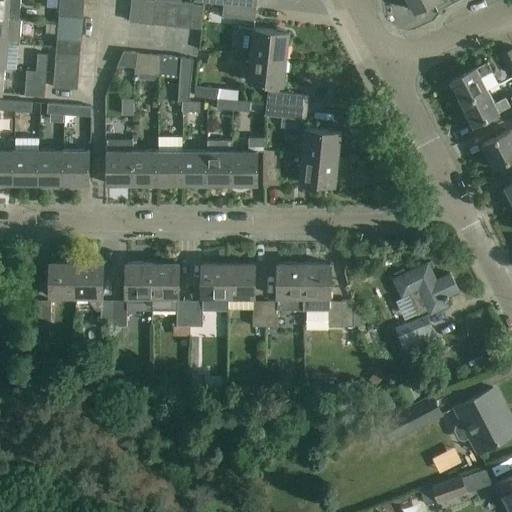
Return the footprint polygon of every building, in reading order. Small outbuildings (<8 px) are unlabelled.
[(0,0),(0,18),(21,21),(21,20),(19,19),(20,0),(0,0)] [(133,0),(131,21),(143,22),(145,0),(133,0)] [(145,0),(143,22),(155,23),(157,0),(145,0)] [(157,0),(155,23),(167,24),(169,1),(160,0),(157,0)] [(407,0),(414,12),(433,2),(437,11),(457,0),(407,0)] [(167,24),(178,25),(181,2),(169,1),(167,24)] [(178,25),(191,27),(193,3),(181,2),(178,25)] [(193,3),(191,27),(204,28),(207,5),(193,3)] [(61,4),(60,16),(84,18),(85,6),(61,4)] [(255,7),(226,5),(225,17),(254,20),(255,7)] [(60,16),(60,23),(59,28),(84,30),(84,18),(60,16)] [(0,43),(7,44),(19,45),(21,21),(0,18),(0,43)] [(59,28),(59,40),(83,42),(84,30),(59,28)] [(253,28),(250,54),(287,58),(289,32),(253,28)] [(59,40),(58,52),(82,54),(83,42),(59,40)] [(511,48),(502,54),(511,72),(511,74),(511,48)] [(121,64),(137,65),(138,50),(127,49),(121,64)] [(161,76),(161,73),(162,53),(138,50),(137,65),(137,71),(138,72),(138,77),(139,79),(154,80),(156,79),(156,76),(161,76)] [(58,52),(57,64),(81,66),(82,54),(58,52)] [(161,76),(183,78),(183,75),(185,55),(162,53),(161,73),(161,76)] [(39,54),(38,71),(47,72),(49,54),(39,54)] [(287,58),(250,54),(247,81),(284,85),(287,58)] [(183,75),(183,78),(181,98),(193,99),(197,56),(185,55),(183,75)] [(450,81),(461,103),(487,90),(480,77),(491,71),(487,62),(476,68),(475,67),(450,81)] [(57,64),(56,76),(80,78),(81,66),(57,64)] [(47,72),(38,71),(37,86),(46,87),(47,72)] [(80,78),(56,76),(55,88),(79,90),(80,78)] [(195,86),(194,96),(219,98),(236,99),(237,90),(195,86)] [(487,90),(461,103),(473,126),(499,112),(498,111),(510,105),(505,97),(493,103),(487,90)] [(270,91),(269,103),(307,107),(308,95),(270,91)] [(218,110),(235,112),(236,99),(219,98),(218,110)] [(0,106),(0,109),(16,111),(17,101),(0,99),(0,106)] [(236,99),(235,112),(251,113),(252,101),(236,99)] [(17,101),(16,111),(33,112),(33,102),(17,101)] [(186,101),(185,111),(203,112),(203,102),(186,101)] [(49,114),(65,115),(66,104),(50,103),(49,114)] [(307,107),(269,103),(268,115),(305,119),(307,107)] [(66,104),(65,115),(82,116),(83,105),(66,104)] [(303,139),(302,155),(338,159),(341,131),(305,127),(303,139)] [(511,133),(510,129),(500,134),(482,143),(494,167),(511,157),(511,133)] [(159,184),(182,184),(182,136),(159,136),(159,150),(159,184)] [(257,151),(263,151),(265,151),(265,137),(249,137),(249,150),(233,150),(233,184),(257,184),(257,151)] [(134,184),(134,150),(134,139),(107,139),(107,184),(134,184)] [(233,184),(233,150),(233,140),(209,140),(209,150),(209,184),(233,184)] [(0,183),(16,183),(16,149),(0,148),(0,183)] [(16,183),(40,184),(41,149),(16,149),(16,183)] [(40,184),(66,184),(66,149),(41,149),(40,184)] [(66,149),(66,184),(89,184),(89,149),(66,149)] [(134,184),(159,184),(159,150),(134,150),(134,184)] [(182,184),(209,184),(209,150),(182,150),(182,184)] [(280,151),(265,151),(263,151),(263,184),(279,184),(280,151)] [(338,159),(302,155),(299,181),(335,185),(338,159)] [(50,297),(76,297),(77,262),(50,262),(50,297)] [(101,326),(114,326),(114,300),(102,300),(102,262),(77,262),(76,297),(89,297),(89,300),(97,310),(101,310),(101,326)] [(127,302),(152,302),(152,262),(126,262),(126,300),(114,300),(114,326),(127,326),(127,302)] [(152,262),(152,302),(152,309),(178,309),(178,326),(190,326),(189,301),(178,301),(178,262),(152,262)] [(202,301),(189,301),(190,326),(203,326),(203,309),(228,309),(228,297),(228,263),(203,262),(202,301)] [(428,310),(430,315),(449,306),(445,299),(449,298),(448,296),(458,292),(449,273),(436,279),(428,262),(393,278),(402,297),(410,293),(419,314),(428,310)] [(254,263),(228,263),(228,297),(254,297),(254,263)] [(278,310),(305,310),(305,263),(278,263),(278,301),(266,301),(266,326),(278,326),(278,310)] [(305,263),(305,310),(329,310),(329,326),(353,326),(353,301),(330,301),(330,263),(305,263)] [(37,325),(50,325),(51,301),(38,301),(37,325)] [(253,326),(266,326),(266,301),(253,301),(253,326)] [(397,328),(407,354),(437,342),(427,316),(397,328)] [(89,362),(75,362),(75,382),(89,382),(89,362)] [(411,377),(398,383),(407,403),(421,397),(411,377)] [(455,406),(464,422),(457,426),(456,429),(460,437),(463,438),(470,434),(478,451),(494,443),(511,434),(511,433),(497,405),(501,403),(493,387),(455,406)] [(381,421),(390,439),(440,413),(431,396),(381,421)] [(511,511),(511,474),(494,484),(508,511),(511,511)] [(432,486),(438,501),(465,492),(459,476),(432,486)]
